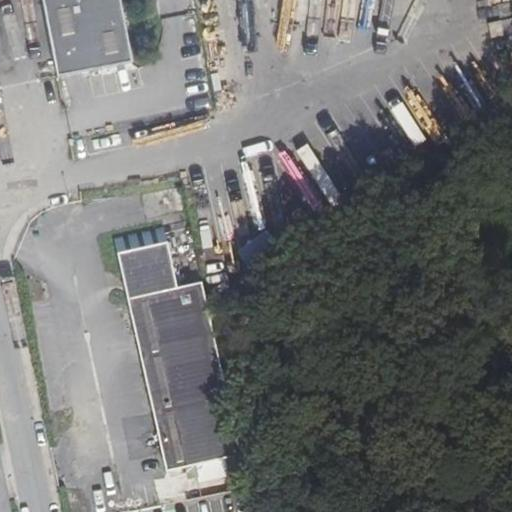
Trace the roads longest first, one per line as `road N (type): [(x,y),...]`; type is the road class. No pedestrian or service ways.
road 1 (unknown): [(0,205),(243,137),(286,117),(311,91),(335,27)]
road 2 (unknown): [(0,11),(19,120),(0,167)]
